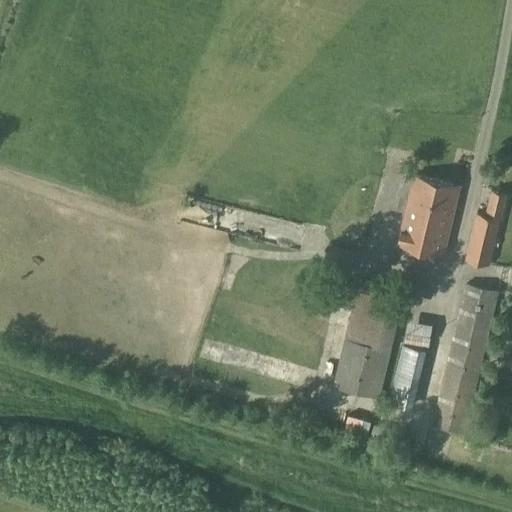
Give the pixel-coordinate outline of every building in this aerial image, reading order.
[(349,117),(347,144),(369,146),(370,119),(349,117)] [(329,200),(363,210),(379,158),(344,148),(329,200)] [(276,206),(314,195),(302,156),(265,167),(276,206)] [(460,184),(415,173),(399,242),(444,254),(460,184)] [(493,190),(487,214),(477,211),(466,259),(490,264),(507,193),(493,190)] [(391,298),(404,301),(421,306),(427,282),(396,274),(393,287),(391,298)] [(391,298),(393,287),(359,279),(345,337),(380,346),(392,350),(404,301),(391,298)] [(499,290),(483,286),(467,282),(433,424),(466,431),(499,290)] [(433,323),(408,319),(405,341),(429,344),(433,323)] [(334,385),(357,391),(381,397),(392,350),(380,346),(345,337),(334,385)] [(413,407),(427,349),(404,343),(390,401),(413,407)]
